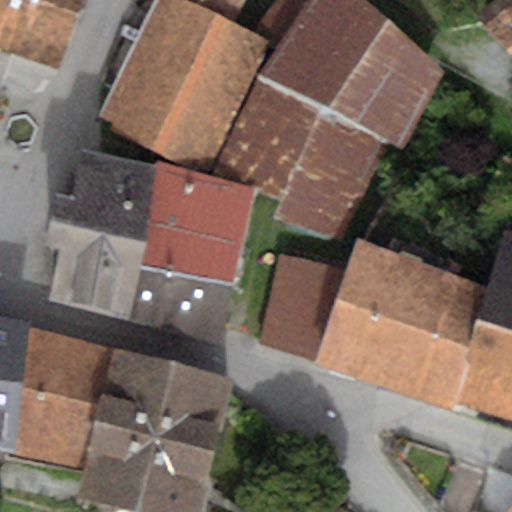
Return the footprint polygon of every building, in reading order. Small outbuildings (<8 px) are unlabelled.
[(82,0),(0,0),(0,49),(58,69),(82,0)] [(245,0),(159,0),(99,118),(111,124),(108,131),(207,173),(272,43),(234,22),(245,0)] [(284,43),(309,3),(304,0),(277,0),(259,27),(284,43)] [(447,76),(359,0),(311,0),(309,3),(284,43),(262,76),(389,140),(403,147),(447,76)] [(511,0),(493,0),(475,16),(511,58),(511,0)] [(389,140),(262,76),(216,171),(282,198),(275,219),(339,240),(389,140)] [(156,165),(81,149),(71,196),(56,192),(44,246),(59,250),(49,297),(130,317),(141,265),(156,165)] [(511,159),(504,156),(494,185),(511,191),(511,159)] [(156,165),(141,265),(234,283),(253,191),(156,165)] [(511,233),(504,231),(487,286),(456,401),(511,418),(511,233)] [(346,268),(279,253),(259,345),(453,411),(456,401),(487,286),(358,238),(346,268)] [(234,283),(141,265),(130,317),(220,343),(234,283)] [(31,320),(0,315),(0,450),(14,452),(30,327),(31,320)] [(113,348),(30,327),(14,452),(82,473),(113,348)] [(201,511),(235,378),(113,348),(82,473),(76,499),(107,506),(105,511),(201,511)] [(342,511),(322,502),(317,511),(342,511)]
